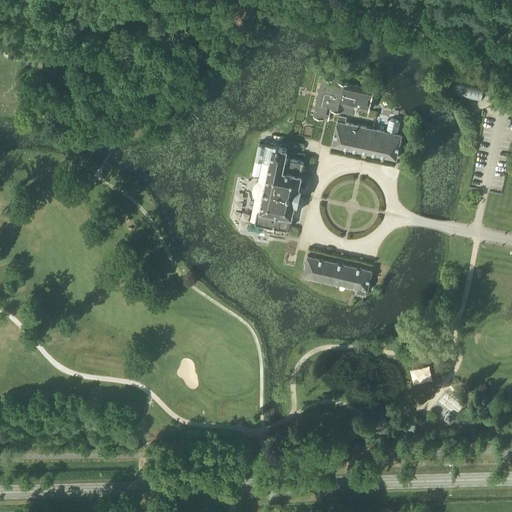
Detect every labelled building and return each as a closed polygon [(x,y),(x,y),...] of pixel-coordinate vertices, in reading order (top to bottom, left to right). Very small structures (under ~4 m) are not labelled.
[(322,76),(313,115),(325,118),(328,107),(354,113),(355,109),(368,112),(373,90),(348,84),(348,82),(322,76)] [(452,93),(481,100),(484,89),(454,82),(452,93)] [(338,118),(332,145),(395,158),(400,135),(397,134),(399,123),(397,119),(392,118),(389,120),(386,132),(345,122),(345,120),(338,118)] [(254,199),(250,220),(256,222),(287,228),(289,215),(291,215),(300,174),(302,161),(284,157),(286,148),(273,145),(273,147),(265,145),(258,181),(257,181),(256,182),(256,183),(255,183),(254,184),(254,185),(253,186),(253,187),(252,188),(252,189),(252,190),(252,191),(252,192),(252,193),(252,194),(252,195),(253,196),(253,197),(254,198),(254,199)] [(322,157),(339,162),(340,157),(324,152),(322,157)] [(303,275),(357,287),(355,293),(365,295),(367,289),(371,270),(307,256),(303,275)] [(454,418),(454,417),(449,413),(448,413),(444,418),(444,419),(449,423),(450,423),(454,418)]
